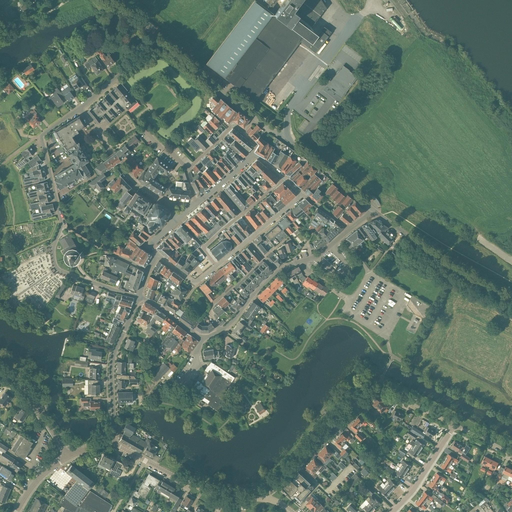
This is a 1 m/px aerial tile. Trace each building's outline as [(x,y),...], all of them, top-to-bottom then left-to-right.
[(286,0),(275,16),(255,1),(207,65),(223,77),(255,101),(299,42),(315,54),(331,33),(324,27),(317,35),(309,29),(326,8),(320,0),(286,0)] [(103,54),(98,46),(92,49),(96,55),(98,54),(100,56),(107,67),(114,62),(109,55),(110,55),(107,51),(103,54)] [(66,58),(65,55),(60,58),(64,63),(68,60),(66,58)] [(95,59),(94,58),(88,62),(95,71),(94,72),(97,75),(100,73),(100,72),(103,70),(101,67),(102,66),(96,58),(95,59)] [(34,70),(31,64),(22,70),(25,74),(26,76),(34,70)] [(343,98),(358,78),(343,66),(327,87),(343,98)] [(75,75),(68,79),(76,90),(81,86),(83,89),(87,86),(81,77),(79,79),(75,75)] [(15,89),(9,83),(3,89),(9,95),(15,89)] [(130,93),(127,90),(121,83),(87,112),(91,116),(93,119),(95,122),(96,124),(100,121),(101,121),(105,119),(106,120),(108,123),(116,116),(126,108),(128,110),(138,102),(134,99),(130,94),(130,93)] [(74,98),(71,93),(73,92),(69,87),(62,92),(65,96),(66,97),(69,101),(74,98)] [(62,96),(57,88),(51,92),(53,95),(46,99),(48,101),(51,106),(55,103),(57,107),(63,103),(60,97),(62,96)] [(223,117),(225,118),(224,119),(229,123),(232,119),(232,120),(237,124),(238,124),(243,128),(250,119),(247,118),(244,116),(244,115),(238,111),(237,113),(232,109),(221,99),(219,100),(214,95),(213,96),(209,100),(211,101),(209,103),(209,107),(210,108),(211,109),(211,110),(216,114),(217,113),(216,115),(221,119),(223,117)] [(30,119),(28,121),(30,124),(33,128),(41,121),(38,118),(39,117),(41,115),(36,110),(34,112),(28,117),(30,119)] [(66,150),(77,143),(72,136),(74,135),(75,136),(76,135),(77,133),(78,132),(78,131),(85,126),(79,116),(55,131),(66,150),(66,149),(66,150)] [(212,117),(207,122),(215,130),(220,125),(218,123),(219,121),(215,117),(214,116),(213,118),(212,117)] [(210,135),(215,130),(207,122),(202,127),(210,135)] [(249,134),(248,135),(255,141),(260,136),(257,132),(260,128),(257,125),(252,130),(249,128),(246,132),(249,134)] [(228,134),(232,137),(238,132),(233,129),(232,129),(228,134)] [(232,137),(235,140),(237,142),(242,136),(238,132),(232,137)] [(228,134),(226,136),(222,140),(229,146),(228,147),(241,159),(248,152),(242,146),(237,142),(235,140),(232,137),(228,134)] [(196,152),(201,148),(204,151),(209,146),(199,135),(194,140),(191,138),(193,139),(189,143),(197,151),(196,152)] [(116,153),(121,160),(122,159),(128,154),(131,151),(136,147),(134,145),(139,141),(135,136),(116,153)] [(242,146),(246,139),(242,136),(237,142),(242,146)] [(254,152),(264,158),(271,146),(264,141),(261,138),(260,137),(260,136),(255,141),(258,144),(259,144),(259,145),(254,152)] [(206,141),(210,145),(211,146),(215,142),(210,137),(206,141)] [(246,139),(242,146),(248,152),(254,145),(246,139)] [(223,150),(224,151),(226,154),(227,153),(237,163),(241,159),(228,147),(229,146),(222,140),(219,143),(222,147),(223,146),(225,148),(223,150)] [(276,144),(275,146),(279,149),(281,150),(285,144),(279,140),(276,144)] [(88,161),(84,156),(86,155),(84,151),(82,152),(79,146),(79,147),(77,143),(66,150),(68,153),(68,154),(69,154),(71,159),(69,160),(71,164),(73,162),(75,164),(77,168),(84,164),(88,161)] [(278,155),(272,164),(280,169),(289,156),(289,157),(289,156),(294,151),(285,144),(281,150),(280,151),(279,154),(278,155)] [(30,146),(24,151),(25,151),(21,153),(25,158),(16,165),(19,169),(28,163),(30,161),(28,158),(35,153),(30,146)] [(271,146),(264,158),(267,160),(274,148),(271,146)] [(278,155),(279,154),(273,150),(275,148),(274,148),(267,160),(272,164),(278,155)] [(215,158),(210,152),(205,157),(213,165),(209,169),(211,172),(218,179),(224,174),(217,166),(215,164),(212,160),(215,158)] [(113,155),(112,156),(111,157),(106,160),(95,168),(98,172),(100,175),(101,175),(103,173),(113,166),(117,163),(118,162),(120,161),(121,160),(116,153),(115,154),(114,154),(113,155)] [(222,158),(232,168),(237,163),(227,153),(226,154),(224,157),(224,156),(222,158)] [(128,154),(122,159),(130,167),(136,162),(128,154)] [(41,160),(37,155),(30,161),(28,163),(31,167),(26,171),(27,173),(33,172),(37,170),(36,166),(42,162),(41,161),(41,160)] [(289,156),(280,169),(286,174),(293,168),(298,163),(292,168),(291,167),(296,162),(292,159),(289,157),(289,156)] [(205,157),(201,161),(205,165),(199,170),(200,171),(202,173),(203,174),(212,184),(218,179),(211,172),(209,169),(213,165),(210,162),(205,157)] [(141,160),(139,158),(130,168),(128,170),(135,178),(143,170),(145,171),(145,170),(149,165),(147,163),(142,169),(137,164),(141,160)] [(167,174),(171,168),(157,158),(146,172),(145,171),(137,179),(141,183),(161,195),(163,192),(166,188),(152,179),(158,171),(159,172),(160,173),(161,173),(162,172),(162,171),(167,174)] [(215,158),(212,160),(215,164),(217,166),(224,174),(227,172),(218,161),(218,162),(215,158)] [(232,168),(222,158),(218,161),(227,172),(232,168)] [(261,176),(268,169),(257,160),(251,165),(254,169),(261,176)] [(298,172),(299,171),(307,162),(302,167),(298,163),(293,168),(286,174),(290,179),(298,172)] [(301,172),(302,174),(305,171),(311,165),(307,162),(299,171),(301,172)] [(84,164),(77,168),(75,164),(74,165),(73,164),(56,174),(58,178),(55,181),(54,181),(55,183),(56,184),(56,187),(58,188),(59,189),(60,189),(64,187),(67,185),(67,186),(77,180),(76,179),(79,177),(81,180),(84,178),(84,179),(87,179),(89,178),(90,175),(88,173),(89,173),(84,164)] [(309,178),(311,176),(313,174),(317,170),(311,165),(305,171),(307,173),(307,174),(310,177),(309,178)] [(255,180),(257,182),(260,185),(258,188),(264,193),(271,187),(250,166),(245,170),(255,179),(255,180)] [(40,181),(39,178),(45,176),(44,168),(37,170),(33,172),(34,177),(23,180),(25,185),(40,181)] [(275,176),(268,169),(261,176),(268,183),(269,182),(275,176)] [(208,187),(200,177),(199,176),(197,174),(192,177),(190,170),(188,173),(191,182),(197,196),(208,187)] [(257,182),(255,179),(245,170),(242,173),(252,183),(257,188),(258,187),(258,188),(260,185),(257,182)] [(305,171),(302,174),(294,182),(300,188),(308,180),(309,178),(308,180),(304,176),(307,173),(307,174),(307,173),(305,171)] [(294,182),(302,174),(301,172),(302,174),(301,175),(298,172),(290,179),(293,181),(294,182)] [(242,173),(240,175),(259,197),(263,194),(257,188),(252,183),(242,173)] [(208,187),(212,184),(203,174),(200,177),(208,187)] [(300,188),(305,192),(313,183),(314,181),(311,178),(314,175),(313,174),(311,176),(309,178),(308,180),(300,188)] [(120,185),(125,181),(120,175),(114,180),(113,179),(108,184),(112,189),(116,185),(119,188),(120,186),(119,185),(120,185)] [(254,201),(259,197),(240,175),(236,179),(241,187),(245,191),(247,189),(248,191),(248,192),(251,194),(251,193),(252,194),(249,196),(250,196),(254,201)] [(314,181),(313,183),(317,186),(318,186),(322,181),(326,176),(324,175),(320,180),(314,175),(311,178),(314,181)] [(279,180),(275,176),(269,182),(268,183),(272,186),(279,180)] [(322,181),(318,186),(319,186),(312,193),(311,192),(308,195),(316,202),(317,202),(320,199),(323,195),(319,192),(320,191),(321,191),(323,188),(321,186),(328,178),(326,176),(322,181)] [(104,187),(97,178),(90,183),(90,182),(89,183),(95,190),(96,189),(99,192),(104,187)] [(241,187),(236,179),(231,183),(241,194),(243,193),(241,191),(239,188),(241,187)] [(116,185),(112,189),(115,193),(121,188),(125,191),(123,193),(125,194),(127,191),(131,188),(126,183),(125,181),(120,185),(119,185),(120,186),(119,188),(116,185)] [(168,192),(168,196),(179,198),(190,199),(190,195),(190,191),(189,189),(189,187),(188,185),(188,182),(182,182),(176,181),(175,189),(169,188),(168,192)] [(36,185),(37,191),(28,193),(29,198),(38,196),(44,195),(44,194),(43,191),(49,190),(47,182),(40,184),(36,185)] [(245,201),(231,183),(225,188),(226,190),(225,191),(230,197),(236,205),(242,211),(250,205),(254,201),(250,196),(246,200),(245,201)] [(270,201),(273,204),(279,198),(289,190),(283,183),(273,191),(277,196),(274,199),(270,194),(267,197),(270,201)] [(305,192),(308,195),(311,192),(316,187),(317,186),(313,183),(305,192)] [(328,193),(331,195),(336,189),(337,188),(332,184),(325,193),(327,194),(328,193)] [(341,189),(339,192),(336,189),(331,195),(330,197),(332,199),(334,201),(343,190),(341,189)] [(279,198),(273,204),(272,204),(278,211),(285,205),(295,196),(290,190),(280,199),(279,198)] [(345,197),(343,195),(345,192),(343,190),(334,201),(337,203),(339,205),(341,203),(346,197),(345,197)] [(122,197),(120,200),(119,200),(116,205),(122,209),(124,206),(122,204),(125,204),(132,195),(127,191),(125,194),(122,197)] [(135,209),(143,215),(151,203),(140,196),(135,192),(123,211),(128,214),(130,212),(132,209),(134,211),(135,209)] [(41,207),(46,206),(45,202),(51,201),(49,193),(44,194),(44,195),(38,196),(40,202),(29,204),(31,210),(41,207)] [(227,211),(233,207),(221,193),(215,197),(224,208),(227,211)] [(341,203),(344,205),(341,208),(343,210),(344,208),(346,207),(347,205),(352,199),(347,195),(346,196),(345,197),(346,197),(341,203)] [(220,216),(226,223),(233,218),(227,211),(224,208),(215,197),(209,203),(216,211),(220,208),(221,209),(222,208),(223,210),(221,211),(223,213),(223,214),(221,216),(220,216)] [(270,201),(267,197),(261,202),(266,207),(267,208),(272,204),(273,204),(270,201)] [(305,199),(298,205),(308,215),(311,213),(309,210),(310,208),(310,207),(312,205),(305,199)] [(361,213),(363,211),(361,209),(355,201),(349,207),(346,209),(347,211),(347,212),(345,214),(347,216),(349,214),(354,219),(358,215),(359,216),(362,214),(361,213)] [(264,208),(266,207),(261,202),(258,204),(260,207),(261,207),(263,210),(259,212),(266,220),(271,216),(264,208)] [(148,226),(147,228),(147,229),(153,233),(157,230),(159,226),(162,226),(170,213),(169,210),(157,203),(154,203),(153,205),(151,203),(143,215),(144,215),(142,218),(140,216),(137,220),(142,224),(143,223),(148,226)] [(208,203),(202,208),(210,217),(210,216),(212,219),(214,220),(213,218),(216,216),(220,220),(217,222),(221,227),(226,223),(220,216),(218,213),(217,214),(216,212),(208,203)] [(46,206),(41,207),(42,213),(32,215),(33,221),(47,217),(46,214),(54,212),(54,211),(54,210),(53,204),(46,206)] [(266,207),(264,208),(271,216),(278,211),(272,204),(267,208),(266,207)] [(312,219),(310,218),(308,215),(298,205),(291,211),(297,218),(301,215),(304,218),(306,217),(310,222),(312,219)] [(347,212),(347,211),(346,209),(344,208),(343,210),(341,208),(338,205),(334,210),(332,211),(333,212),(332,213),(337,217),(341,212),(342,213),(344,211),(347,212)] [(233,207),(227,211),(233,218),(239,214),(233,207)] [(189,219),(202,231),(204,234),(209,238),(221,227),(217,222),(210,227),(209,226),(213,223),(211,222),(214,220),(212,219),(210,216),(210,217),(202,208),(189,219)] [(326,222),(330,225),(334,220),(330,217),(317,208),(314,213),(315,214),(314,216),(312,219),(310,222),(309,224),(310,225),(314,227),(315,229),(319,223),(323,226),(326,222)] [(255,229),(261,224),(254,216),(250,211),(245,215),(255,229)] [(300,227),(298,224),(301,222),(297,218),(291,211),(285,215),(297,229),(300,227)] [(339,218),(347,224),(352,220),(347,216),(345,214),(347,212),(344,211),(342,213),(343,213),(339,218)] [(266,220),(259,212),(254,216),(261,224),(266,221),(266,220)] [(276,223),(277,223),(282,230),(285,228),(290,234),(295,230),(296,231),(297,230),(297,229),(285,215),(276,223)] [(235,223),(247,237),(252,232),(247,225),(242,218),(235,223)] [(184,224),(196,236),(199,234),(202,236),(204,234),(202,231),(189,219),(184,224)] [(334,220),(330,225),(339,233),(343,229),(343,227),(334,220)] [(375,220),(369,223),(377,235),(387,244),(392,239),(392,240),(394,238),(393,237),(394,236),(387,229),(387,228),(376,220),(375,220)] [(137,227),(141,230),(141,231),(143,233),(148,238),(153,233),(147,229),(147,228),(139,223),(137,227)] [(247,237),(235,223),(230,227),(242,241),(247,237)] [(268,251),(264,246),(265,246),(264,245),(268,243),(270,245),(272,243),(275,246),(287,235),(282,230),(277,223),(264,235),(267,239),(264,240),(261,236),(253,242),(264,255),(268,251)] [(369,223),(362,226),(368,235),(371,240),(377,235),(369,223)] [(187,249),(191,253),(192,253),(200,246),(181,225),(174,231),(186,243),(189,246),(187,249)] [(339,233),(330,225),(327,227),(328,228),(325,230),(324,228),(319,232),(323,237),(317,242),(313,246),(318,251),(328,242),(339,233)] [(133,231),(144,241),(148,238),(143,233),(141,231),(141,230),(137,227),(135,226),(134,227),(135,229),(133,231)] [(362,239),(368,235),(362,226),(356,230),(362,239)] [(242,241),(230,227),(226,231),(231,237),(238,244),(242,241)] [(362,239),(356,230),(353,233),(346,238),(352,247),(363,239),(362,239)] [(144,241),(133,231),(127,239),(135,244),(137,243),(139,246),(144,241)] [(171,234),(166,238),(176,249),(180,245),(177,242),(181,238),(174,231),(171,234)] [(223,234),(219,237),(221,240),(222,240),(222,241),(221,241),(226,240),(225,240),(226,240),(227,241),(227,240),(231,237),(226,231),(223,234)] [(59,240),(64,249),(61,251),(63,255),(64,254),(67,256),(67,257),(67,258),(67,259),(68,259),(68,260),(69,260),(70,260),(70,261),(71,261),(72,261),(73,261),(73,260),(74,260),(75,259),(75,258),(76,258),(76,257),(76,256),(76,255),(76,254),(75,254),(75,253),(74,253),(74,252),(73,252),(72,252),(71,252),(70,252),(69,252),(69,253),(68,253),(67,253),(76,247),(69,234),(59,240)] [(176,249),(166,238),(163,241),(166,244),(170,247),(172,249),(174,247),(176,249)] [(226,240),(225,240),(226,240),(221,241),(220,241),(221,242),(219,244),(218,243),(218,244),(216,246),(216,245),(215,246),(213,248),(213,247),(212,248),(213,248),(211,250),(210,249),(210,250),(210,251),(209,251),(210,252),(211,251),(212,253),(212,254),(213,254),(215,257),(214,257),(215,258),(216,258),(217,260),(217,261),(218,260),(218,261),(219,261),(218,260),(221,258),(221,259),(222,258),(221,258),(223,256),(224,257),(224,256),(226,254),(226,255),(227,254),(226,254),(229,252),(230,252),(229,251),(231,248),(232,248),(232,247),(231,247),(231,242),(227,241),(226,240)] [(132,253),(137,256),(142,249),(137,246),(130,241),(125,248),(130,251),(131,249),(133,251),(133,252),(132,253)] [(159,251),(166,244),(163,241),(156,249),(159,251)] [(285,244),(286,248),(287,252),(293,251),(292,250),(295,249),(293,246),(295,245),(292,242),(290,242),(285,244)] [(110,247),(103,243),(100,248),(108,252),(110,247)] [(175,252),(173,249),(171,251),(168,249),(170,247),(166,244),(159,251),(169,260),(175,252)] [(252,258),(254,260),(257,264),(261,259),(249,245),(244,249),(251,257),(252,256),(253,257),(252,258)] [(120,255),(122,250),(123,247),(119,246),(117,250),(114,249),(114,250),(113,253),(116,254),(120,255)] [(120,254),(130,257),(132,254),(132,253),(133,252),(130,251),(125,248),(124,248),(123,247),(122,250),(120,255),(120,254)] [(287,252),(286,248),(283,249),(283,248),(278,250),(279,254),(281,258),(286,257),(285,253),(287,252)] [(139,265),(147,253),(142,249),(137,256),(134,260),(137,262),(136,263),(139,265)] [(251,257),(244,249),(240,253),(246,260),(247,262),(249,260),(248,259),(251,257)] [(175,252),(169,260),(172,263),(175,265),(178,260),(176,258),(178,255),(177,254),(179,252),(177,250),(175,252)] [(283,262),(273,252),(267,258),(277,268),(283,262)] [(151,256),(147,253),(139,265),(142,266),(142,265),(144,267),(151,256)] [(240,253),(236,256),(239,259),(246,267),(250,271),(251,269),(245,262),(246,260),(240,253)] [(112,262),(115,263),(127,269),(129,264),(117,259),(116,260),(113,258),(113,257),(106,256),(104,263),(100,262),(100,264),(104,265),(110,266),(112,262)] [(186,261),(186,260),(185,262),(183,261),(185,258),(181,256),(178,260),(175,265),(180,269),(186,261)] [(250,271),(239,259),(236,256),(233,258),(240,266),(241,265),(243,267),(241,268),(242,269),(246,273),(250,271)] [(192,261),(189,259),(187,258),(186,260),(186,261),(190,264),(194,267),(199,262),(194,258),(192,261)] [(240,266),(233,258),(230,261),(235,269),(235,270),(239,274),(240,272),(243,276),(246,273),(242,269),(241,271),(238,268),(240,266)] [(158,275),(160,272),(164,265),(158,261),(153,269),(156,271),(154,275),(156,277),(158,275)] [(188,266),(190,264),(186,261),(180,269),(187,274),(191,271),(187,267),(188,266)] [(230,275),(229,274),(235,270),(235,269),(230,261),(220,269),(227,278),(229,279),(230,281),(231,281),(234,278),(231,274),(230,275)] [(126,270),(127,269),(115,263),(113,267),(113,268),(110,274),(107,280),(115,283),(117,277),(115,276),(117,271),(124,274),(126,270)] [(164,275),(169,269),(164,265),(160,272),(164,275)] [(273,270),(268,266),(263,270),(267,275),(269,276),(271,274),(270,273),(273,270)] [(126,270),(124,274),(123,278),(126,280),(138,285),(143,271),(134,267),(131,274),(130,274),(131,272),(126,270)] [(298,267),(292,270),(295,275),(298,274),(300,277),(303,276),(301,272),(298,267)] [(100,277),(107,280),(110,274),(106,273),(108,269),(105,268),(103,271),(100,277)] [(173,272),(169,269),(164,275),(165,276),(162,281),(165,283),(166,281),(173,272)] [(228,282),(230,281),(229,279),(227,278),(220,269),(206,281),(213,289),(225,279),(228,282)] [(263,270),(258,274),(264,280),(266,278),(265,277),(267,275),(263,270)] [(295,275),(292,270),(286,273),(289,279),(291,282),(294,281),(292,277),(295,275)] [(167,286),(168,287),(170,285),(171,286),(172,285),(171,284),(178,275),(173,272),(166,281),(169,283),(167,286)] [(258,274),(253,279),(258,283),(260,281),(261,282),(264,280),(258,274)] [(171,284),(172,285),(175,287),(177,284),(178,285),(183,279),(178,275),(171,284)] [(147,287),(149,288),(155,290),(156,291),(156,290),(157,290),(158,287),(159,287),(161,282),(158,280),(150,276),(147,287)] [(274,280),(279,286),(283,282),(278,276),(274,280)] [(308,286),(312,280),(307,277),(303,283),(308,286)] [(253,279),(248,283),(253,288),(254,289),(257,287),(256,286),(258,284),(258,283),(253,279)] [(135,292),(138,285),(126,280),(124,285),(120,283),(118,289),(124,291),(125,288),(135,292)] [(270,284),(275,290),(279,286),(274,280),(270,284)] [(308,286),(307,288),(309,290),(310,288),(313,290),(314,289),(317,283),(313,280),(312,280),(308,286)] [(213,289),(206,281),(199,287),(206,295),(211,302),(214,299),(219,295),(217,293),(213,297),(210,294),(211,293),(209,292),(213,289)] [(69,286),(63,283),(62,284),(61,285),(60,287),(60,288),(55,295),(54,297),(58,300),(60,298),(60,299),(62,296),(62,295),(65,291),(69,286)] [(253,288),(248,283),(244,288),(245,289),(249,293),(250,294),(252,292),(251,291),(253,288)] [(314,289),(316,291),(318,292),(319,292),(323,286),(318,283),(317,283),(314,289)] [(175,287),(170,294),(175,297),(173,299),(172,299),(171,300),(173,302),(174,300),(179,303),(181,300),(180,300),(185,292),(187,290),(178,285),(177,284),(175,287)] [(271,294),(275,290),(270,284),(265,289),(271,294)] [(73,285),(70,293),(80,297),(79,299),(82,300),(86,291),(83,289),(84,288),(76,286),(76,287),(73,285)] [(323,286),(319,292),(324,296),(328,289),(323,286)] [(155,290),(149,288),(146,297),(152,300),(155,291),(156,291),(155,290)] [(245,289),(244,288),(239,293),(245,299),(249,295),(248,294),(249,293),(245,289)] [(267,298),(271,294),(265,289),(261,293),(267,298)] [(96,293),(89,290),(87,296),(93,299),(96,293)] [(110,298),(109,301),(112,302),(112,301),(115,302),(115,301),(119,303),(120,301),(132,304),(134,298),(122,295),(122,296),(117,294),(116,295),(114,295),(114,294),(108,292),(107,297),(110,298)] [(157,302),(164,306),(168,298),(164,296),(165,295),(165,294),(163,292),(162,294),(161,295),(160,297),(159,299),(157,302)] [(262,302),(267,298),(261,293),(257,297),(262,302)] [(239,296),(236,301),(235,301),(241,305),(245,300),(239,296)] [(230,303),(225,298),(223,297),(217,303),(223,309),(230,303)] [(168,298),(164,306),(169,309),(173,312),(175,313),(177,308),(180,304),(179,303),(174,300),(173,302),(171,300),(168,298)] [(235,301),(236,301),(233,299),(230,303),(232,306),(237,310),(241,305),(235,301)] [(115,302),(114,303),(112,303),(109,310),(111,311),(114,305),(118,306),(118,305),(119,303),(115,301),(115,302)] [(153,314),(155,315),(158,310),(156,309),(156,308),(151,306),(151,305),(145,302),(144,303),(141,308),(142,309),(145,310),(145,309),(146,309),(146,310),(150,312),(153,314)] [(253,302),(248,308),(252,311),(252,310),(256,313),(257,312),(259,314),(263,308),(253,302)] [(225,311),(223,309),(217,303),(214,305),(216,307),(212,310),(215,313),(213,315),(216,320),(219,317),(218,317),(225,311)] [(121,307),(117,315),(116,314),(114,318),(114,317),(112,321),(113,324),(117,326),(120,320),(124,322),(128,314),(130,309),(125,307),(124,308),(121,307)] [(251,320),(256,313),(252,310),(252,311),(248,308),(243,315),(250,319),(247,324),(252,327),(255,323),(251,320)] [(148,316),(150,312),(146,310),(146,309),(145,309),(145,310),(142,309),(136,321),(140,323),(145,314),(148,316)] [(152,320),(149,325),(148,327),(155,331),(158,327),(152,324),(156,319),(161,323),(166,315),(158,310),(155,315),(154,316),(152,320)] [(194,328),(199,322),(184,311),(179,318),(194,328)] [(152,320),(154,316),(153,315),(152,317),(148,316),(145,314),(140,323),(146,326),(149,319),(151,320),(152,320)] [(49,319),(45,315),(42,318),(42,317),(41,318),(42,318),(40,320),(44,324),(45,322),(46,323),(47,322),(46,321),(49,319)] [(161,329),(163,330),(171,320),(167,317),(162,322),(165,324),(161,329)] [(161,333),(163,335),(169,327),(172,329),(176,324),(171,320),(163,330),(161,333)] [(267,322),(264,320),(263,321),(262,321),(259,327),(261,329),(262,329),(260,332),(264,335),(269,328),(265,325),(267,322)] [(201,333),(204,333),(204,326),(201,326),(200,325),(200,322),(199,321),(199,322),(194,328),(201,333)] [(204,326),(204,333),(209,333),(215,328),(209,321),(208,325),(208,326),(204,326)] [(240,322),(234,329),(240,334),(245,328),(249,331),(249,330),(251,331),(252,329),(251,328),(247,325),(242,321),(241,323),(240,322)] [(113,324),(110,323),(108,327),(111,328),(118,331),(120,327),(117,326),(113,324)] [(166,347),(181,328),(177,325),(173,330),(172,329),(165,337),(161,344),(166,347)] [(151,338),(155,331),(148,327),(145,330),(146,330),(144,333),(148,335),(148,334),(149,335),(148,336),(147,336),(146,339),(142,337),(140,340),(147,343),(149,340),(150,338),(151,338)] [(173,349),(179,341),(181,339),(183,336),(186,332),(181,328),(166,347),(171,352),(173,349)] [(242,335),(240,334),(234,329),(231,334),(239,340),(242,335)] [(113,343),(114,339),(108,336),(107,337),(101,334),(100,336),(100,337),(100,338),(106,340),(109,342),(108,344),(112,345),(112,343),(113,343)] [(181,339),(179,341),(182,344),(184,342),(187,345),(189,342),(194,347),(198,341),(189,334),(184,341),(181,339)] [(134,341),(128,338),(124,347),(130,350),(133,351),(135,345),(133,344),(134,341)] [(182,344),(179,341),(173,349),(176,351),(181,346),(190,353),(194,347),(189,342),(187,345),(184,342),(182,344)] [(226,345),(226,352),(227,353),(226,356),(232,358),(235,348),(234,348),(235,345),(231,343),(230,346),(229,346),(230,345),(226,345)] [(91,358),(96,359),(100,359),(101,352),(95,351),(95,350),(89,349),(88,353),(91,353),(91,358)] [(213,352),(213,349),(208,350),(208,351),(207,351),(207,350),(203,351),(204,359),(208,359),(209,360),(211,360),(211,358),(214,358),(214,357),(219,357),(218,352),(213,352)] [(117,362),(117,373),(125,373),(125,371),(125,369),(133,369),(133,364),(125,363),(125,362),(117,362)] [(159,367),(151,376),(156,382),(161,377),(165,373),(172,365),(168,362),(165,365),(163,363),(159,367)] [(191,391),(190,393),(192,394),(201,400),(202,400),(206,403),(207,403),(208,404),(207,404),(211,407),(218,411),(225,401),(220,398),(231,382),(234,378),(228,373),(229,372),(226,370),(223,368),(222,370),(215,365),(212,368),(208,365),(205,369),(205,370),(209,373),(208,375),(207,374),(202,382),(203,383),(202,384),(198,381),(194,386),(195,386),(193,389),(192,389),(191,391)] [(272,371),(261,365),(259,369),(261,370),(261,371),(270,376),(272,371)] [(93,366),(89,366),(89,378),(99,379),(99,374),(98,374),(99,368),(93,368),(93,366)] [(124,379),(117,378),(117,389),(125,388),(125,384),(126,384),(126,382),(124,382),(124,379)] [(88,385),(84,385),(85,395),(99,394),(99,384),(99,380),(91,380),(88,380),(88,385)] [(132,392),(117,392),(118,402),(132,402),(132,392)] [(11,398),(5,393),(0,399),(0,402),(5,406),(11,398)] [(384,400),(377,394),(372,399),(375,402),(372,405),(381,413),(388,407),(382,402),(384,400)] [(83,406),(90,406),(90,410),(99,409),(99,402),(94,402),(94,401),(90,402),(90,399),(81,399),(81,403),(83,403),(83,406)] [(265,411),(260,403),(254,407),(257,411),(258,410),(260,414),(265,411)] [(27,413),(22,409),(19,413),(18,413),(13,419),(17,421),(19,419),(22,421),(27,413)] [(403,415),(394,410),(391,416),(400,421),(403,415)] [(366,421),(361,416),(359,418),(358,417),(354,421),(360,426),(362,423),(363,425),(366,421)] [(353,425),(350,427),(356,433),(359,429),(358,428),(360,426),(354,421),(351,424),(353,425)] [(123,430),(125,431),(132,435),(136,428),(134,427),(133,427),(127,424),(123,430)] [(436,432),(427,426),(423,433),(413,427),(411,431),(423,438),(426,434),(432,438),(436,432)] [(3,432),(11,437),(14,432),(6,427),(3,432)] [(132,435),(125,431),(123,435),(122,434),(120,435),(118,439),(118,440),(120,441),(119,441),(139,452),(140,452),(142,447),(147,439),(147,438),(145,442),(132,435)] [(417,436),(409,431),(406,435),(415,440),(417,436)] [(339,437),(346,444),(344,442),(346,440),(348,441),(350,438),(345,433),(343,434),(342,433),(339,437)] [(358,433),(355,436),(361,441),(363,438),(360,435),(358,433)] [(24,437),(20,435),(10,450),(14,453),(18,455),(20,456),(24,459),(32,447),(30,446),(33,442),(24,437)] [(343,447),(346,444),(339,437),(335,440),(337,442),(335,443),(341,448),(342,447),(343,447)] [(152,458),(156,451),(152,449),(154,445),(149,443),(150,441),(147,439),(142,447),(145,449),(143,453),(152,458)] [(412,440),(409,444),(420,451),(424,444),(416,439),(414,442),(412,440)] [(4,453),(6,450),(7,448),(0,442),(0,461),(16,472),(22,464),(4,453)] [(465,454),(470,447),(466,445),(464,448),(455,442),(452,447),(463,454),(463,453),(465,454)] [(420,451),(409,444),(412,446),(408,452),(412,454),(416,457),(420,451)] [(322,450),(329,457),(335,451),(330,446),(328,448),(326,446),(324,448),(324,447),(322,449),(322,450)] [(349,453),(344,449),(340,454),(344,458),(349,453)] [(321,457),(319,459),(323,463),(329,457),(322,450),(322,451),(321,450),(319,452),(320,453),(318,454),(321,457)] [(465,454),(463,453),(463,454),(461,457),(468,462),(470,458),(465,454)] [(115,459),(103,454),(98,463),(111,470),(110,472),(114,474),(113,476),(117,477),(120,470),(117,469),(118,467),(126,471),(128,467),(115,460),(115,459)] [(449,454),(445,460),(451,464),(453,461),(457,463),(458,460),(455,458),(449,454)] [(486,465),(488,466),(492,460),(485,456),(482,463),(484,464),(483,466),(485,467),(486,465)] [(310,463),(318,470),(321,473),(324,469),(325,470),(328,467),(323,463),(319,459),(316,461),(314,459),(312,461),(312,460),(310,462),(310,463)] [(403,464),(400,468),(407,472),(411,466),(403,460),(401,463),(403,464)] [(448,468),(451,464),(445,460),(441,467),(447,470),(450,473),(452,470),(448,468)] [(489,470),(492,472),(493,468),(495,469),(498,463),(492,460),(488,466),(491,467),(489,470)] [(341,462),(338,465),(343,470),(346,467),(341,462)] [(318,470),(310,463),(309,463),(307,465),(308,465),(306,467),(309,469),(307,471),(308,472),(307,472),(314,479),(317,476),(315,474),(318,470)] [(0,465),(0,473),(3,475),(3,476),(10,480),(14,475),(10,473),(11,472),(2,466),(0,465)] [(94,482),(72,465),(66,472),(76,480),(64,496),(76,505),(94,482)] [(394,470),(387,466),(385,470),(387,472),(392,475),(394,470)] [(507,479),(509,476),(511,469),(506,466),(503,472),(502,474),(499,473),(496,478),(499,480),(501,477),(507,480),(507,479)] [(369,473),(364,468),(361,472),(366,477),(369,473)] [(407,472),(400,468),(398,471),(396,470),(394,473),(403,478),(407,472)] [(332,475),(329,478),(332,482),(337,476),(332,471),(330,473),(332,475)] [(311,488),(312,488),(313,488),(314,487),(314,486),(314,485),(313,485),(312,485),(311,485),(310,484),(311,483),(299,472),(292,480),(290,478),(282,487),(291,496),(292,494),(300,502),(311,490),(310,489),(311,488)] [(437,473),(433,479),(439,483),(441,479),(445,482),(446,479),(443,477),(437,473)] [(159,480),(149,474),(143,484),(143,483),(138,492),(136,491),(133,496),(138,498),(140,495),(145,498),(151,488),(148,486),(149,483),(155,487),(159,480)] [(385,484),(386,486),(392,491),(397,486),(391,480),(390,479),(385,484)] [(439,483),(433,479),(429,485),(438,491),(442,485),(439,483)] [(170,496),(177,500),(169,511),(173,511),(174,511),(181,500),(178,498),(179,497),(175,494),(177,491),(160,480),(155,488),(158,489),(157,491),(169,498),(170,496)] [(0,485),(0,492),(0,493),(8,495),(10,488),(5,486),(5,484),(1,483),(0,486),(0,485)] [(374,491),(368,485),(365,489),(371,494),(374,491)] [(386,496),(392,491),(386,486),(383,489),(379,485),(377,487),(386,496)] [(109,494),(99,486),(96,490),(105,498),(109,494)] [(69,510),(73,511),(108,511),(112,505),(90,491),(82,502),(78,507),(77,505),(76,506),(73,503),(69,510)] [(425,492),(420,498),(426,502),(428,498),(432,501),(433,499),(430,496),(425,492)] [(439,497),(438,497),(443,500),(447,503),(450,499),(444,494),(444,495),(440,492),(437,496),(439,497)] [(310,508),(317,501),(311,495),(306,500),(309,502),(306,505),(308,506),(308,507),(310,508)] [(370,498),(367,501),(370,503),(375,508),(380,503),(372,495),(369,497),(370,498)] [(65,508),(69,501),(63,496),(59,505),(64,508),(65,508)] [(138,501),(132,497),(127,503),(128,504),(134,508),(138,501)] [(193,500),(187,497),(184,501),(183,501),(180,507),(183,509),(185,506),(188,508),(193,500)] [(442,501),(443,500),(438,497),(436,501),(442,506),(444,503),(442,501)] [(43,511),(47,505),(36,498),(29,511),(28,511),(43,511)] [(426,502),(420,498),(416,503),(421,508),(421,507),(425,510),(426,508),(423,505),(426,502)] [(317,501),(310,508),(311,509),(310,509),(312,511),(313,511),(314,511),(317,510),(319,511),(324,507),(317,501)] [(356,511),(359,510),(352,503),(347,508),(351,511),(353,511),(354,511),(356,511)] [(367,511),(371,511),(375,508),(370,503),(367,506),(365,505),(363,507),(367,511)]
